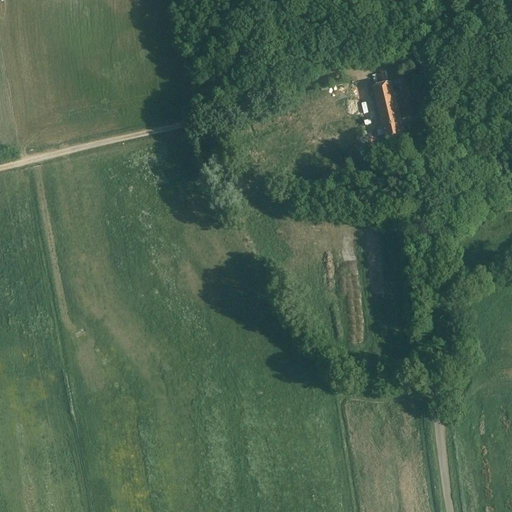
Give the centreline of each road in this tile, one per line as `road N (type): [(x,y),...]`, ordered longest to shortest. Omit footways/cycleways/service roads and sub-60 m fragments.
road 1 (unclassified): [(449,511),(435,366),(436,49)]
road 2 (unclassified): [(0,165),(179,126),(436,49)]
